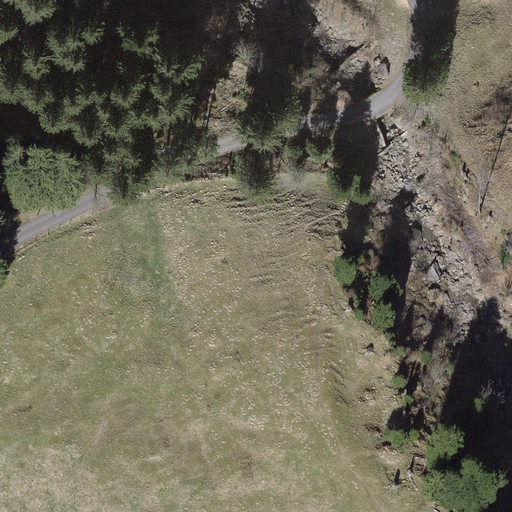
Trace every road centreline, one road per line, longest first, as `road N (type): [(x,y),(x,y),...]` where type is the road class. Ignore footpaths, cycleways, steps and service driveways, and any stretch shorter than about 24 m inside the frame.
road 1 (track): [(296,119),(117,180),(0,237)]
road 2 (track): [(418,0),(419,38),(396,85),(355,111),(296,119)]
